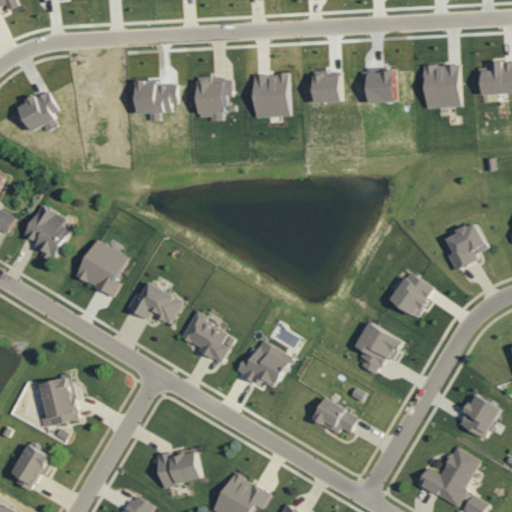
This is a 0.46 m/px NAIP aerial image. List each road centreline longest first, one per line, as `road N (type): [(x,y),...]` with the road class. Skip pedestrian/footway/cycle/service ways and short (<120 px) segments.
road 1 (residential): [(0,66),(61,42),(511,17)]
road 2 (residential): [(0,280),(382,511)]
road 3 (residential): [(511,293),(481,308),(462,331),(363,500)]
road 4 (residential): [(158,376),(75,511)]
